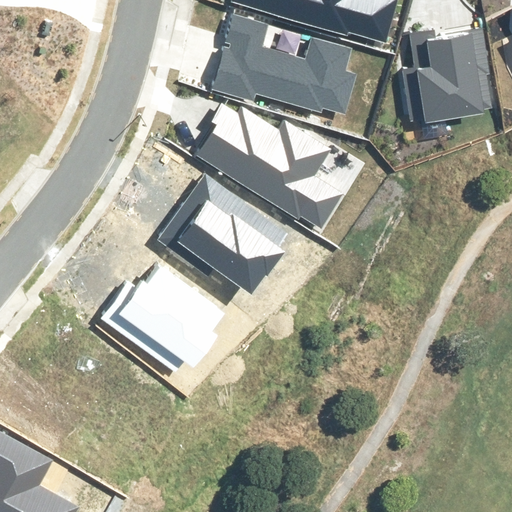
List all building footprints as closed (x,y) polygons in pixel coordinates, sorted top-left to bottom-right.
[(349,31),(386,41),(397,0),(234,0),(234,2),(348,35),(349,31)] [(256,93),(321,112),(322,108),(343,114),(354,73),(346,71),(352,49),(311,37),(305,59),(262,46),(269,23),(233,13),(225,42),(231,43),(229,48),(225,47),(213,89),(254,100),(256,93)] [(401,70),(410,122),(426,119),(426,123),(497,111),(483,28),(435,36),(434,29),(408,33),(413,67),(401,70)] [(302,216),(321,228),(342,192),(312,174),(328,147),(282,120),(277,129),(241,107),(237,113),(222,104),(212,121),(218,124),(197,158),(300,219),(302,216)] [(213,267),(251,293),(264,274),(268,277),(284,253),(277,248),(287,233),(203,176),(157,242),(207,276),(213,267)] [(101,318),(175,370),(183,359),(195,368),(218,336),(212,331),(225,312),(161,267),(149,283),(143,279),(138,287),(128,280),(101,318)] [(0,511),(76,511),(79,507),(39,486),(53,460),(0,432),(0,511)]
